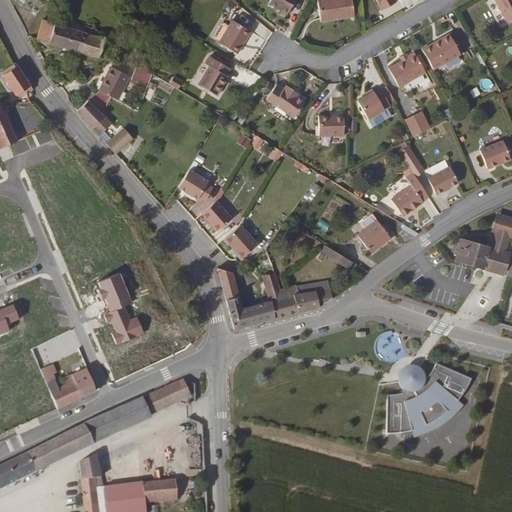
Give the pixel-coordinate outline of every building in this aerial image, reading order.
[(288,18),(297,0),(272,0),(270,4),(281,10),(280,13),(288,18)] [(355,16),(352,0),(318,0),(322,21),(355,16)] [(374,0),(381,11),(395,2),(393,0),(374,0)] [(509,25),(511,23),(511,0),(497,0),(495,1),(509,25)] [(229,19),(225,24),(215,39),(214,41),(233,53),(247,30),(229,19)] [(43,20),(35,40),(97,58),(104,40),(52,23),(43,20)] [(215,39),(225,24),(222,21),(218,22),(215,26),(209,35),(215,39)] [(421,55),(432,73),(459,57),(447,38),(437,43),(439,47),(431,51),(430,50),(421,55)] [(191,81),(212,95),(219,85),(225,75),(222,74),(226,67),(206,55),(191,81)] [(421,73),(414,61),(412,58),(386,72),(396,90),(423,76),(421,73)] [(417,59),(414,61),(421,73),(423,71),(417,59)] [(29,94),(35,90),(17,63),(1,74),(19,98),(28,92),(29,94)] [(88,101),(76,111),(96,134),(107,124),(100,116),(109,101),(116,104),(128,79),(109,69),(97,94),(88,101)] [(147,88),(152,74),(135,70),(131,83),(147,88)] [(174,75),(169,83),(179,88),(183,81),(174,75)] [(261,103),(290,121),(300,105),(290,99),(293,95),(274,83),(261,103)] [(474,98),(482,94),(477,86),(470,90),(474,98)] [(363,123),(384,112),(387,110),(386,107),(379,94),(377,91),(371,95),(369,92),(358,97),(359,101),(354,104),(363,123)] [(379,94),(386,107),(391,104),(384,91),(379,94)] [(121,145),(136,112),(129,109),(116,137),(112,135),(107,146),(114,154),(118,144),(121,145)] [(413,136),(431,129),(424,111),(406,118),(413,136)] [(388,120),(384,112),(363,123),(367,131),(388,120)] [(0,147),(16,142),(5,115),(0,116),(0,147)] [(314,141),(340,140),(338,120),(313,122),(314,141)] [(246,148),(252,140),(243,134),(237,142),(246,148)] [(257,135),(251,144),(259,150),(265,140),(257,135)] [(508,158),(500,140),(477,149),(485,168),(508,158)] [(394,152),(397,156),(406,150),(403,146),(394,152)] [(271,155),(277,161),(284,153),(277,147),(271,155)] [(397,156),(409,173),(415,181),(423,175),(406,150),(397,156)] [(435,189),(457,176),(449,164),(428,176),(435,189)] [(208,183),(189,171),(177,189),(196,201),(208,183)] [(419,200),(425,195),(415,181),(409,173),(403,179),(408,185),(387,200),(399,217),(419,202),(419,200)] [(310,204),(322,187),(314,182),(303,199),(310,204)] [(216,202),(213,204),(201,214),(217,232),(231,219),(216,202)] [(511,216),(497,211),(491,229),(494,231),(496,232),(492,246),(503,250),(508,235),(511,236),(511,216)] [(366,229),(377,221),(373,215),(363,221),(362,225),(366,229)] [(327,231),(331,223),(320,218),(316,226),(327,231)] [(383,228),(377,221),(366,229),(357,235),(370,253),(391,240),(386,233),(390,231),(386,225),(383,228)] [(259,244),(241,224),(226,238),(243,258),(259,244)] [(454,261),(511,276),(511,252),(503,250),(492,246),(461,238),(454,261)] [(133,243),(66,272),(75,291),(142,262),(133,243)] [(281,261),(269,244),(265,250),(270,265),(281,261)] [(427,256),(436,267),(446,259),(437,248),(427,256)] [(337,262),(347,269),(351,262),(341,255),(337,262)] [(231,276),(218,271),(234,330),(317,308),(331,299),(326,283),(296,291),(296,289),(289,290),(282,292),(280,285),(277,287),(270,265),(261,268),(271,302),(242,310),(233,275),(231,276)] [(128,376),(177,357),(164,324),(115,344),(128,376)] [(58,356),(68,352),(71,358),(77,356),(70,338),(61,342),(57,332),(49,335),(58,356)] [(38,347),(33,348),(38,362),(43,360),(38,347)] [(457,405),(471,386),(438,367),(434,373),(431,375),(426,379),(424,380),(424,377),(422,373),(418,370),(414,369),(409,368),(406,369),(403,372),(400,376),(400,379),(400,383),(401,387),(403,389),(405,391),(399,394),(395,395),(393,396),(386,396),(386,434),(394,434),(402,433),(411,431),(408,417),(420,415),(425,427),(437,421),(446,415),(437,405),(446,396),(457,405)] [(50,396),(56,410),(95,392),(87,374),(86,371),(62,381),(65,389),(58,393),(48,369),(40,374),(50,396)] [(183,381),(144,398),(152,413),(191,398),(183,381)] [(26,407),(32,421),(56,410),(50,396),(26,407)] [(0,511),(0,489),(148,419),(140,400),(82,427),(0,466),(0,511)] [(98,478),(93,456),(79,462),(79,472),(76,473),(77,480),(80,480),(82,511),(148,511),(148,506),(175,503),(173,482),(106,488),(109,508),(95,510),(92,487),(100,487),(98,478)]
